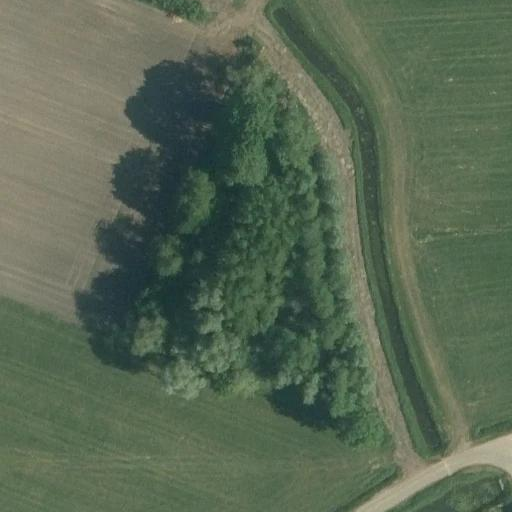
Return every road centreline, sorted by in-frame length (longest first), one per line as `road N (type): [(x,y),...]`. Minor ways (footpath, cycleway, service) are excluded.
road 1 (track): [(420,482),(366,314),(338,135),(256,26),(251,8)]
road 2 (unclassified): [(370,511),(457,462),(511,444)]
